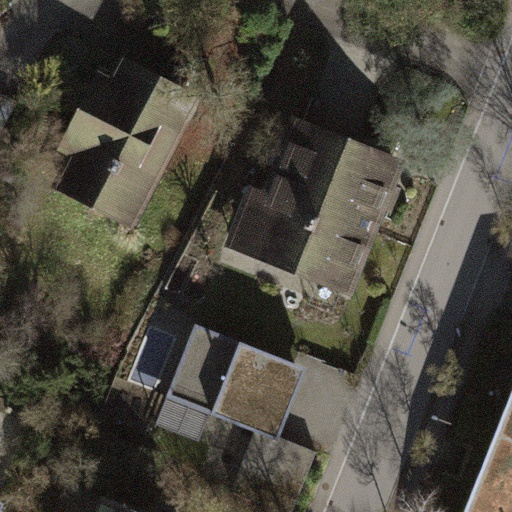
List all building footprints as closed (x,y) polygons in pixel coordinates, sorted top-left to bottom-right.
[(210,109),(121,65),(113,80),(99,73),(58,153),(73,160),(56,195),(144,240),(210,109)] [(0,160),(20,115),(0,105),(0,160)] [(222,248),(361,302),(413,169),(295,123),(266,197),(245,189),(222,248)] [(295,370),(186,325),(155,399),(244,435),(222,490),(274,511),(289,511),(313,456),(267,438),(295,370)] [(511,511),(511,401),(469,511),(511,511)] [(0,421),(0,453),(20,461),(31,431),(0,420),(0,421)] [(134,511),(102,499),(97,511),(134,511)]
